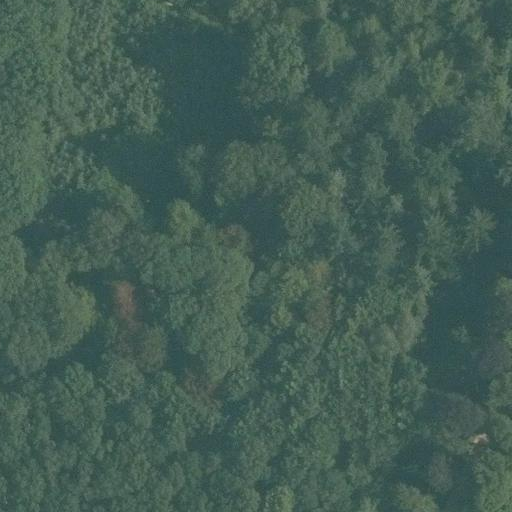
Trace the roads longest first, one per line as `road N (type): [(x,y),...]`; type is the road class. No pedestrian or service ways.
road 1 (track): [(511,139),(166,0)]
road 2 (track): [(511,355),(438,511)]
